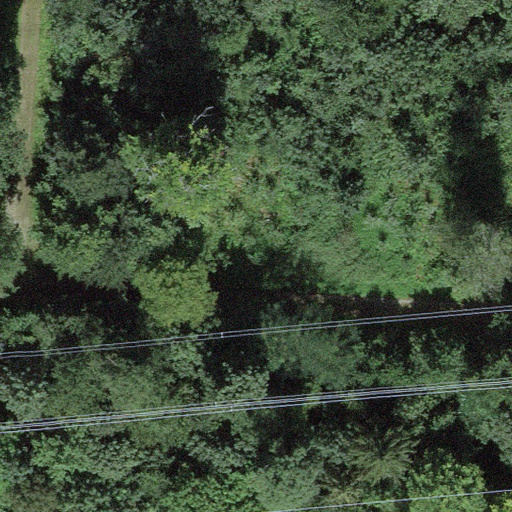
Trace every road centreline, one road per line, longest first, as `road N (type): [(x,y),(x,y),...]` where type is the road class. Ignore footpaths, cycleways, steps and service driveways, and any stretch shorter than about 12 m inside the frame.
road 1 (track): [(0,316),(511,323)]
road 2 (track): [(0,238),(15,0)]
